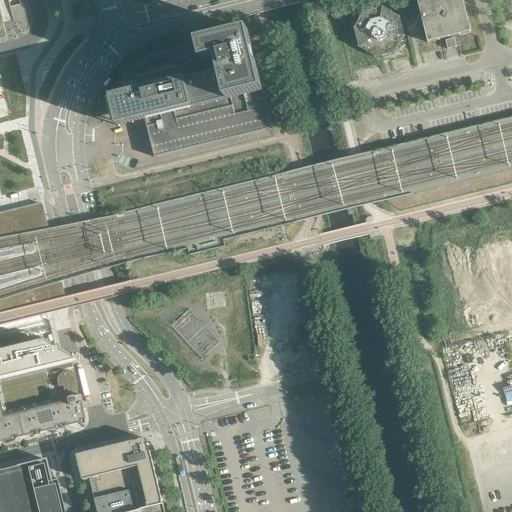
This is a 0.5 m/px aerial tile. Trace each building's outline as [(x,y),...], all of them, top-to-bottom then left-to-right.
[(463,0),(417,0),(428,43),(447,38),(448,40),(445,40),(447,49),(457,47),(454,38),(452,39),(452,37),(471,32),(463,0)] [(400,17),(393,13),(383,7),(364,11),(354,28),(359,47),(375,57),(381,56),(383,58),(388,57),(388,54),(394,53),(405,36),(400,17)] [(250,38),(248,30),(189,45),(156,53),(154,53),(153,54),(152,54),(151,54),(150,55),(149,55),(148,55),(148,56),(147,56),(146,56),(146,57),(145,57),(144,57),(143,58),(142,58),(142,59),(141,59),(140,60),(139,60),(138,61),(137,62),(136,62),(136,63),(135,64),(134,65),(133,65),(133,66),(132,67),(131,68),(130,68),(130,69),(129,70),(128,71),(128,72),(127,72),(126,74),(125,75),(125,76),(124,77),(123,78),(123,79),(122,80),(122,81),(121,82),(121,83),(120,84),(120,85),(119,86),(119,87),(118,88),(118,89),(118,90),(124,92),(123,94),(117,96),(111,97),(112,100),(109,100),(110,106),(115,125),(118,124),(118,127),(145,120),(155,157),(213,143),(272,128),(264,93),(257,65),(250,38)] [(41,206),(38,204),(0,212),(0,326),(67,311),(41,206)] [(0,442),(13,439),(16,438),(77,423),(73,404),(74,403),(74,402),(74,401),(74,398),(73,397),(72,396),(71,396),(70,396),(70,394),(71,393),(69,385),(71,385),(64,356),(55,351),(50,353),(48,347),(37,340),(20,344),(18,334),(17,334),(16,333),(0,337),(0,442)] [(150,451),(148,445),(149,445),(148,444),(148,443),(148,442),(148,441),(148,440),(147,440),(147,439),(146,439),(145,439),(145,438),(144,438),(143,438),(142,439),(141,439),(140,440),(141,440),(140,440),(140,439),(139,440),(133,442),(133,441),(132,441),(132,442),(120,445),(119,444),(118,444),(118,445),(106,449),(105,448),(104,448),(104,449),(92,452),(91,451),(76,455),(82,480),(89,478),(97,511),(127,511),(162,504),(162,501),(163,501),(162,500),(161,500),(159,491),(160,491),(160,489),(159,490),(156,477),(157,477),(156,475),(155,476),(152,463),(153,463),(153,461),(152,462),(150,452),(151,452),(150,451)] [(0,511),(63,511),(55,479),(49,481),(44,459),(0,469),(0,511)] [(165,511),(163,503),(162,504),(127,511),(165,511)]
